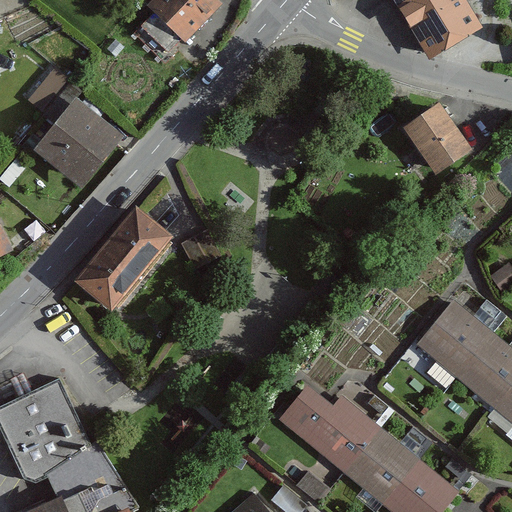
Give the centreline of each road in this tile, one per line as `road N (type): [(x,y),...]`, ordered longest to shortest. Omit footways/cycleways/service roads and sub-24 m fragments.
road 1 (residential): [(0,317),(288,0)]
road 2 (residential): [(290,0),(350,40),(511,91)]
